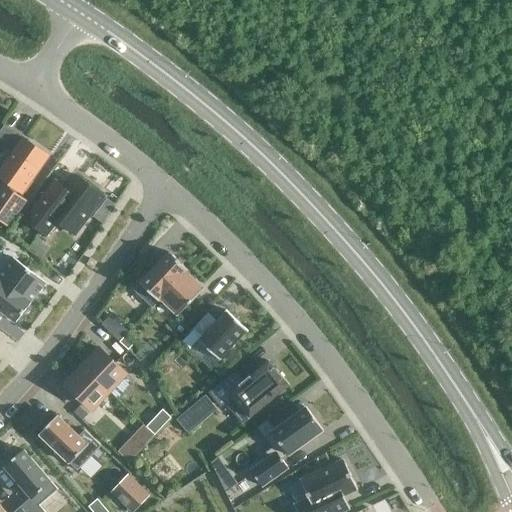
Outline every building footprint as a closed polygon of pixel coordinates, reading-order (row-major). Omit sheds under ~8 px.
[(47,156),(23,139),(0,171),(0,177),(21,193),(47,156)] [(54,181),(24,220),(46,236),(57,222),(74,235),(103,197),(76,175),(65,189),(54,181)] [(3,185),(0,188),(0,220),(7,226),(25,200),(3,185)] [(133,290),(151,308),(153,306),(187,270),(169,252),(133,290)] [(0,279),(30,303),(31,302),(45,283),(12,257),(0,273),(0,279)] [(151,308),(152,308),(160,299),(178,316),(203,289),(186,272),(188,270),(187,270),(153,306),(151,308)] [(0,310),(15,323),(30,303),(0,279),(0,310)] [(220,358),(246,331),(247,330),(227,311),(226,312),(200,340),(199,341),(219,359),(220,358)] [(128,350),(133,344),(124,336),(119,342),(128,350)] [(99,348),(82,366),(109,392),(126,374),(99,348)] [(268,361),(243,382),(234,371),(208,392),(220,407),(225,403),(242,423),(288,385),(268,361)] [(82,366),(65,384),(91,410),(109,392),(82,366)] [(271,432),(264,437),(271,448),(265,453),(268,457),(276,452),(282,460),(323,431),(306,407),(271,432)] [(100,446),(84,430),(78,436),(57,416),(39,434),(77,470),(100,446)] [(30,498),(20,507),(23,511),(44,511),(39,505),(57,489),(23,450),(4,467),(30,498)] [(268,457),(250,470),(261,487),(287,468),(282,460),(276,452),(268,457)] [(339,511),(351,506),(345,494),(365,484),(351,455),(307,475),(316,493),(301,500),(307,511),(339,511)] [(127,476),(112,492),(133,511),(148,496),(127,476)] [(92,511),(99,511),(105,508),(97,499),(88,507),(92,511)]
